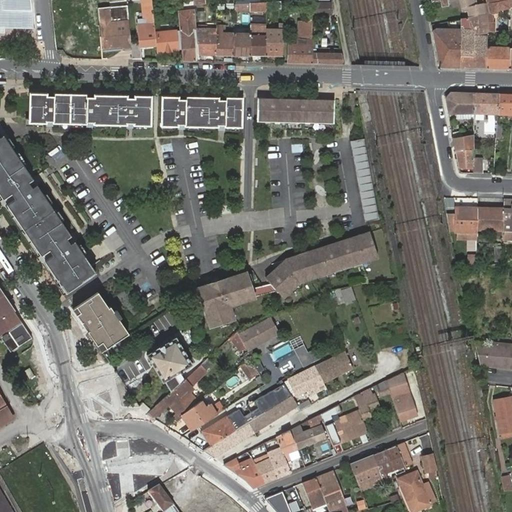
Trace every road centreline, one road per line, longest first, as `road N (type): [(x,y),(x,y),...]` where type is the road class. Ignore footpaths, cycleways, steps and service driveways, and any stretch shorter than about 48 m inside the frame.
road 1 (tertiary): [(412,76),(52,72)]
road 2 (track): [(211,471),(385,372),(387,362)]
road 3 (tertiary): [(82,435),(54,329),(0,246)]
road 4 (residential): [(82,435),(155,432),(262,511)]
road 5 (residential): [(430,77),(453,179),(511,185)]
